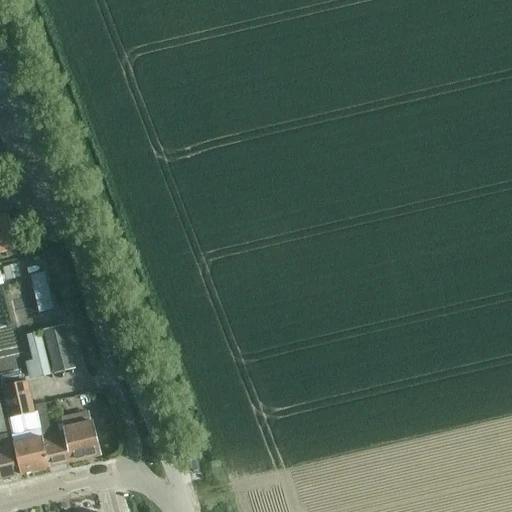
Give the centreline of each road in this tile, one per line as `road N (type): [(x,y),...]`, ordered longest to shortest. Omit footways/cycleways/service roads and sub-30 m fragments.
road 1 (residential): [(84,271),(184,511)]
road 2 (unclassified): [(84,271),(0,50)]
road 3 (residential): [(137,473),(84,271)]
road 4 (residential): [(0,506),(137,473)]
